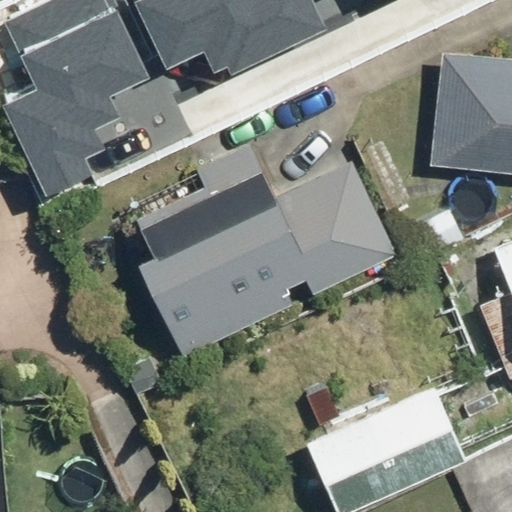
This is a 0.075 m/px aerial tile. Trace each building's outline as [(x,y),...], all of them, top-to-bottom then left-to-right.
[(152,77),(114,0),(52,0),(6,22),(40,92),(5,109),(47,195),(133,154),(106,99),(152,77)] [(130,0),(166,72),(205,53),(215,73),(228,67),(232,76),(324,32),(308,0),(130,0)] [(511,52),(439,45),(427,159),(511,168),(511,52)] [(129,254),(177,353),(394,248),(349,155),(274,191),(248,138),(193,164),(201,179),(131,213),(147,246),(129,254)] [(511,232),(490,242),(511,296),(511,232)] [(459,455),(432,384),(305,433),(332,504),(459,455)]
